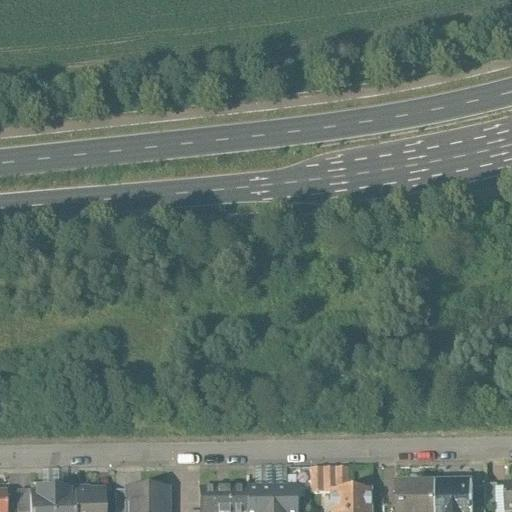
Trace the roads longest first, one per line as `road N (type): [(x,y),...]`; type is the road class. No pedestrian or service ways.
road 1 (primary): [(511,89),(419,109),(0,160)]
road 2 (primary): [(0,204),(304,177),(511,137)]
road 3 (residential): [(0,453),(511,444)]
